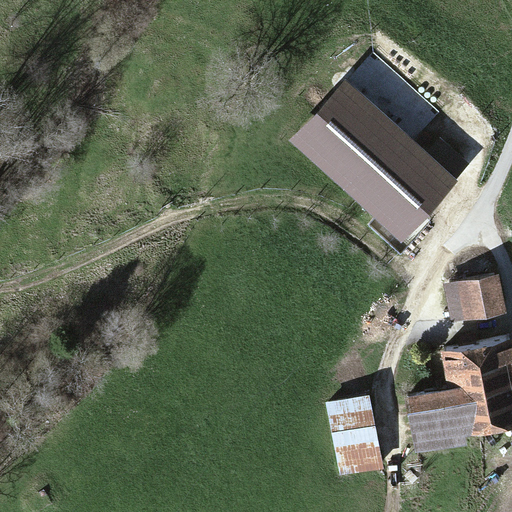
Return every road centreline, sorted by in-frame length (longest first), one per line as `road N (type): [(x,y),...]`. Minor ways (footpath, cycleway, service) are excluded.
road 1 (track): [(426,290),(367,243),(295,205),(223,211),(151,231),(0,291)]
road 2 (track): [(393,511),(398,472),(388,386),(397,349),(437,267),(485,217),(511,157)]
